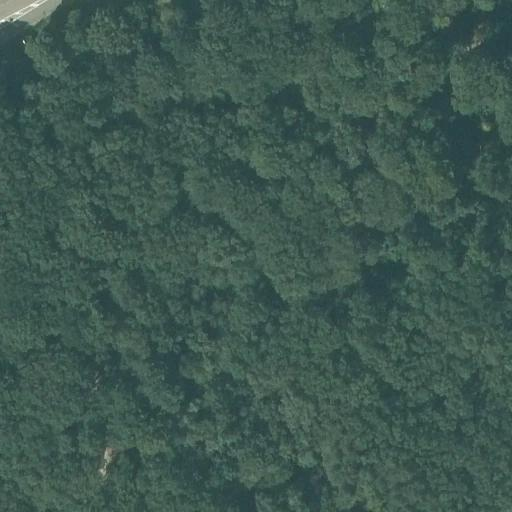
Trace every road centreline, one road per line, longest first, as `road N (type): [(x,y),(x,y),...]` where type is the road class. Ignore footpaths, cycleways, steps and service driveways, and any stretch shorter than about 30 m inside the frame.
road 1 (track): [(0,139),(310,91),(360,511)]
road 2 (track): [(0,199),(17,228),(26,272),(84,373),(107,511)]
